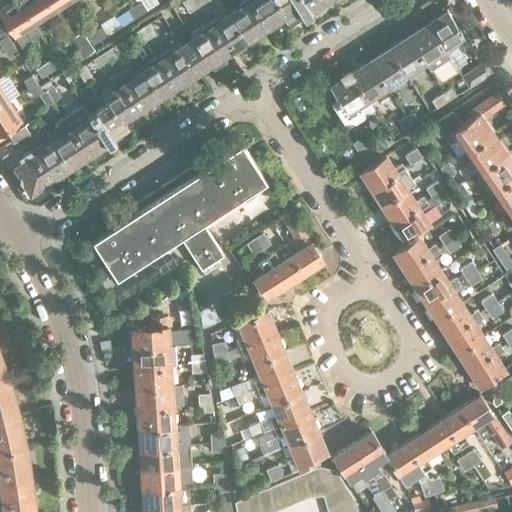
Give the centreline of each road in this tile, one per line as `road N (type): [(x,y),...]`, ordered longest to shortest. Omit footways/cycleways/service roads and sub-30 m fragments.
road 1 (residential): [(87,511),(77,368),(16,239)]
road 2 (residential): [(16,239),(255,95)]
road 3 (residential): [(374,277),(336,318),(333,339),(354,379),(370,388),(400,381),(417,350),(409,328)]
road 4 (residential): [(374,277),(255,95)]
road 5 (residential): [(255,95),(403,0)]
